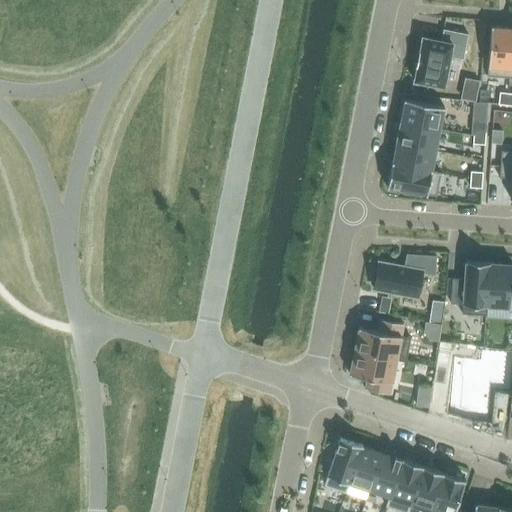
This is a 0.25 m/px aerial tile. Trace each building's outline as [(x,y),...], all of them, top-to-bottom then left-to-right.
[(487,76),(508,78),(511,27),(491,26),(487,76)] [(422,37),(414,81),(443,87),(449,56),(463,59),(468,34),(443,29),(441,40),(422,37)] [(465,79),(461,97),(475,100),(479,81),(465,79)] [(498,104),(506,105),(508,93),(500,92),(498,104)] [(400,121),(440,129),(444,107),(404,99),(400,121)] [(395,143),(436,151),(440,129),(400,121),(395,143)] [(473,136),(485,137),(486,129),(474,128),(473,136)] [(501,130),(492,129),(491,142),(500,143),(501,130)] [(485,145),(485,137),(473,136),(473,144),(485,145)] [(431,173),(432,171),(436,151),(395,143),(391,165),(431,173)] [(511,201),(511,151),(501,150),(499,178),(511,178),(511,194),(511,201)] [(441,172),(432,171),(431,173),(391,165),(387,187),(388,188),(388,187),(407,190),(406,194),(422,197),(422,193),(426,194),(425,195),(427,195),(427,194),(436,196),(441,172)] [(470,179),(482,180),(483,172),(471,171),(470,179)] [(482,188),(482,180),(470,179),(470,187),(482,188)] [(375,284),(374,289),(417,298),(422,272),(435,274),(436,257),(407,255),(405,267),(379,262),(378,267),(374,266),(371,283),(375,284)] [(487,306),(486,306),(489,262),(490,262),(466,260),(464,279),(452,278),(450,303),(463,304),(462,314),(487,315),(487,306)] [(489,262),(486,306),(487,306),(511,307),(511,282),(511,283),(511,279),(511,264),(490,262),(489,262)] [(442,313),(430,311),(429,322),(440,323),(442,313)] [(396,359),(396,360),(406,362),(411,337),(401,336),(404,324),(379,319),(377,331),(359,327),(354,350),(396,359)] [(396,359),(354,350),(349,374),(367,377),(365,389),(389,394),(396,360),(396,359)] [(350,484),(363,445),(340,437),(324,485),(347,493),(350,484)] [(369,490),(382,451),(363,445),(350,484),(369,490)] [(402,458),(382,451),(369,490),(389,497),(402,458)] [(403,511),(407,511),(423,465),(402,458),(389,497),(386,506),(403,511)] [(430,511),(444,473),(423,465),(407,511),(430,511)] [(454,511),(465,480),(444,473),(430,511),(454,511)] [(498,511),(500,507),(475,503),(473,511),(498,511)]
